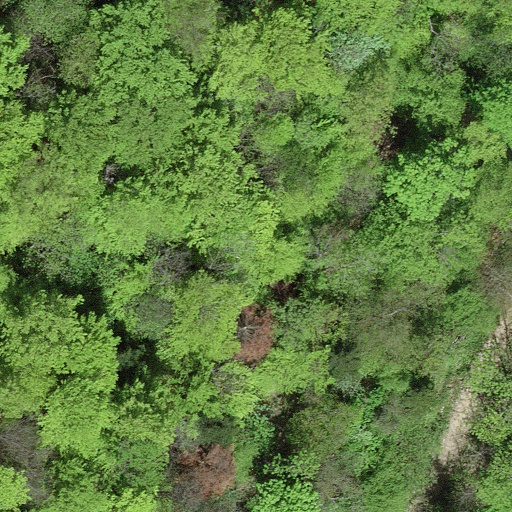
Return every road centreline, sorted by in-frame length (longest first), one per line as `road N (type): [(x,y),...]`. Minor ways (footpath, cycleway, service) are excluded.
road 1 (track): [(439,0),(308,267)]
road 2 (track): [(454,511),(511,333)]
